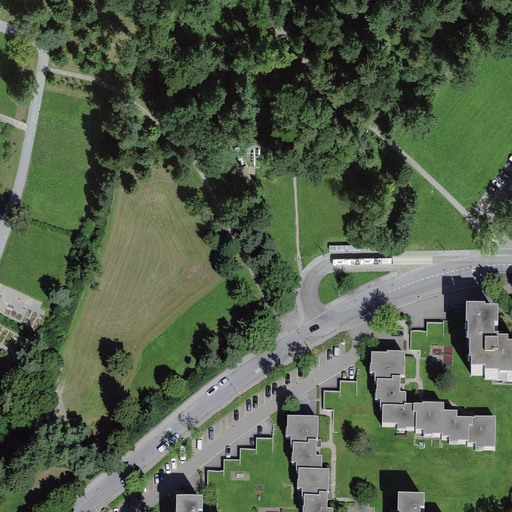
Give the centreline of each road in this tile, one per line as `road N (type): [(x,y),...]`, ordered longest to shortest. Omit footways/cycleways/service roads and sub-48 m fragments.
road 1 (residential): [(78,511),(215,397),(330,320),(438,275),(511,265)]
road 2 (track): [(269,0),(291,47),(451,199),(505,265)]
